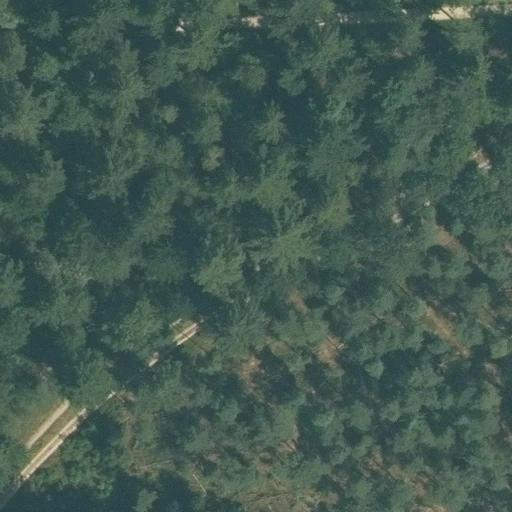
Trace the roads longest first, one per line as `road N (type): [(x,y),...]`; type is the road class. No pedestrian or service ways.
road 1 (track): [(0,492),(41,445),(141,360),(511,146)]
road 2 (unknown): [(0,59),(65,80),(175,72),(278,48),(356,62),(511,43)]
road 3 (track): [(0,35),(511,5)]
